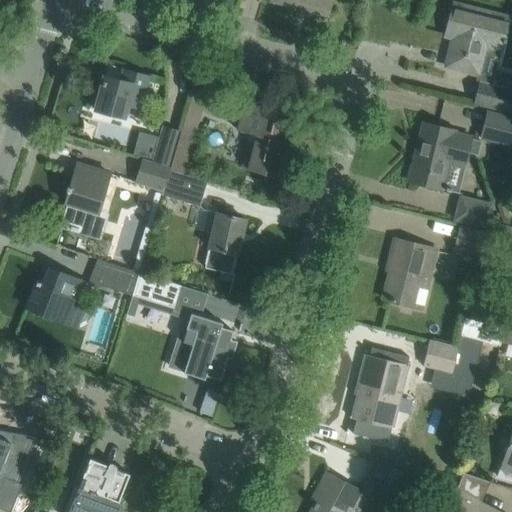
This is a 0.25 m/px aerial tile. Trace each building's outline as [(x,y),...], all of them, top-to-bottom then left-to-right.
[(308,10),(327,15),(331,0),(270,0),(271,1),(299,8),(299,5),(309,8),(308,10)] [(445,66),(477,75),(485,46),(503,50),(505,39),(504,38),(509,17),(452,4),(445,36),(452,38),(445,66)] [(124,117),(127,104),(140,108),(148,77),(123,70),(120,81),(103,76),(94,110),(124,117)] [(511,92),(478,84),(473,104),(511,113),(511,92)] [(290,120),(279,118),(280,112),(245,102),(237,130),(257,136),(247,171),(274,178),(290,120)] [(179,132),(174,147),(189,152),(200,115),(192,113),(193,109),(187,107),(180,132),(179,132)] [(414,182),(413,184),(417,185),(418,183),(445,190),(445,191),(452,192),(459,162),(465,163),(467,152),(478,155),(482,141),(471,138),(455,134),(455,131),(423,123),(418,143),(421,144),(418,152),(415,152),(408,181),(414,182)] [(163,127),(154,161),(169,165),(174,147),(179,132),(163,127)] [(162,189),(167,168),(168,165),(154,161),(153,162),(143,159),(136,181),(161,189),(162,189)] [(66,191),(68,192),(65,203),(68,204),(61,226),(85,233),(91,211),(97,212),(109,173),(83,166),(80,175),(74,173),(69,187),(67,187),(66,191)] [(162,189),(159,196),(198,208),(206,182),(182,175),(167,170),(162,189)] [(460,197),(454,220),(486,227),(491,204),(460,197)] [(204,268),(230,274),(235,254),(236,254),(245,219),(211,211),(206,230),(211,231),(208,248),(209,248),(204,268)] [(481,257),(487,232),(459,225),(453,250),(481,257)] [(389,300),(389,301),(414,307),(424,269),(430,271),(436,250),(394,239),(389,259),(395,261),(392,272),(389,271),(382,298),(389,300)] [(97,259),(87,284),(97,289),(99,285),(132,296),(138,272),(97,259)] [(78,328),(86,308),(75,303),(83,282),(49,268),(43,284),(36,281),(26,307),(78,328)] [(138,272),(132,296),(174,309),(181,286),(138,272)] [(190,313),(175,362),(185,365),(183,372),(204,379),(205,375),(220,380),(227,357),(231,358),(236,341),(230,339),(233,331),(220,327),(222,323),(200,316),(190,313)] [(500,342),(511,345),(511,327),(504,326),(503,329),(500,342)] [(452,373),(458,349),(457,349),(431,342),(424,366),(452,373)] [(458,349),(452,373),(475,379),(482,355),(458,349)] [(360,384),(352,417),(359,418),(359,419),(361,420),(359,429),(363,436),(380,440),(387,436),(389,427),(387,426),(395,396),(402,398),(409,367),(365,356),(358,383),(360,384)] [(205,396),(199,412),(211,416),(216,400),(205,396)] [(511,429),(510,434),(501,435),(497,445),(505,452),(497,476),(511,481),(511,429)] [(0,476),(17,483),(35,437),(13,433),(8,444),(0,440),(0,476)] [(43,445),(38,456),(48,460),(53,449),(43,445)] [(119,511),(122,505),(117,503),(128,474),(127,474),(126,477),(109,470),(110,467),(89,459),(68,511),(119,511)] [(419,478),(392,467),(382,490),(410,501),(419,478)] [(462,472),(456,489),(446,511),(501,511),(480,501),(490,482),(462,472)] [(360,492),(326,474),(317,490),(324,494),(319,504),(315,502),(309,511),(345,511),(348,507),(351,509),(360,492)]
